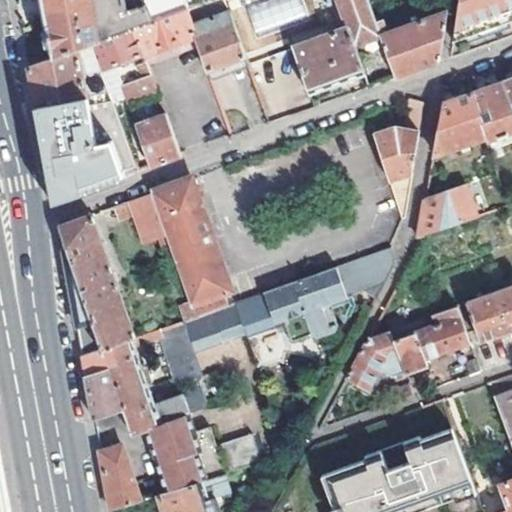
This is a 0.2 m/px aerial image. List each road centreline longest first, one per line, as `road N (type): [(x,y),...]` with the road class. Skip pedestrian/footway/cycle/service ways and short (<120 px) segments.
road 1 (residential): [(27,214),(51,213),(511,47)]
road 2 (secondary): [(15,293),(56,511)]
